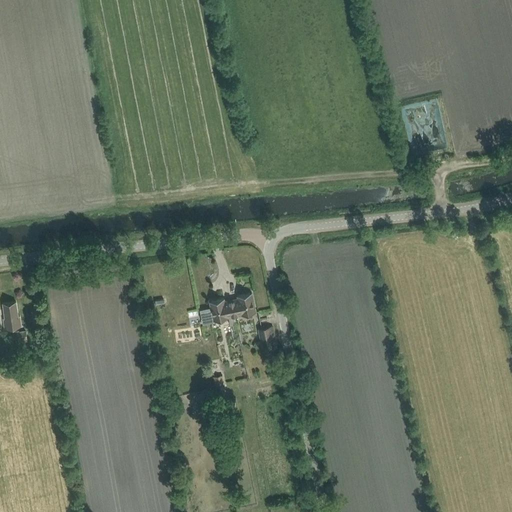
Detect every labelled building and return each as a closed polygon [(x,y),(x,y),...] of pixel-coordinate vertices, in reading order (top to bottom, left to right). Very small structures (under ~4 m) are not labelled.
[(231,302),(234,316),(241,315),(255,312),(251,292),(237,295),(238,300),(231,302)] [(234,316),(231,302),(225,303),(224,298),(209,301),(210,308),(203,310),(205,322),(213,320),(213,321),(228,318),(228,317),(234,316)] [(18,316),(15,301),(2,303),(4,318),(3,319),(4,328),(21,326),(19,316),(18,316)] [(32,313),(33,324),(42,323),(41,311),(32,313)] [(277,348),(276,341),(273,325),(258,328),(263,351),(277,348)] [(25,329),(14,331),(18,353),(29,351),(25,329)] [(224,384),(215,386),(218,399),(227,397),(224,384)]
